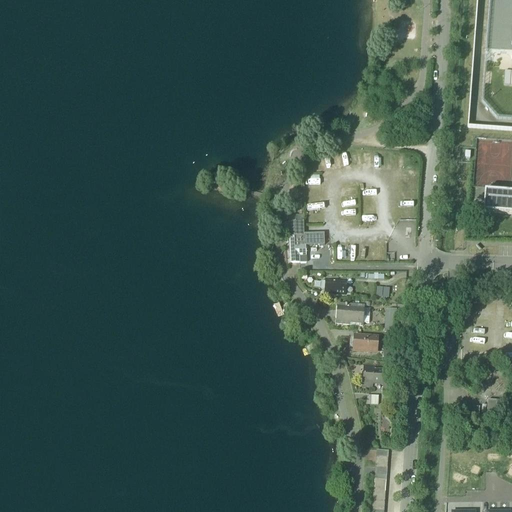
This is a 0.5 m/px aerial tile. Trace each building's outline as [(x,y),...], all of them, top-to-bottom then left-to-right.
[(511,0),(489,0),(485,54),(511,55),(511,0)] [(511,192),(485,191),(484,213),(511,214),(511,192)] [(324,234),(304,235),(304,237),(304,246),(305,246),(305,247),(324,246),(324,234)] [(298,247),(298,237),(290,238),(291,264),(299,264),(299,257),(306,257),(305,247),(305,246),(304,246),(298,247)] [(347,280),(325,279),(324,294),(346,296),(347,280)] [(376,297),(389,297),(389,287),(377,287),(376,297)] [(364,309),(347,307),(347,306),(345,306),(345,307),(343,307),(342,323),(363,324),(363,323),(364,311),(364,309)] [(396,309),(385,309),(385,332),(396,332),(396,309)] [(377,338),(353,336),(352,352),(376,353),(377,338)] [(388,371),(366,369),(365,384),(387,385),(388,371)] [(367,395),(366,405),(379,405),(379,396),(367,395)] [(497,402),(487,401),(486,415),(496,415),(497,402)] [(460,430),(450,429),(450,437),(459,438),(460,430)]
